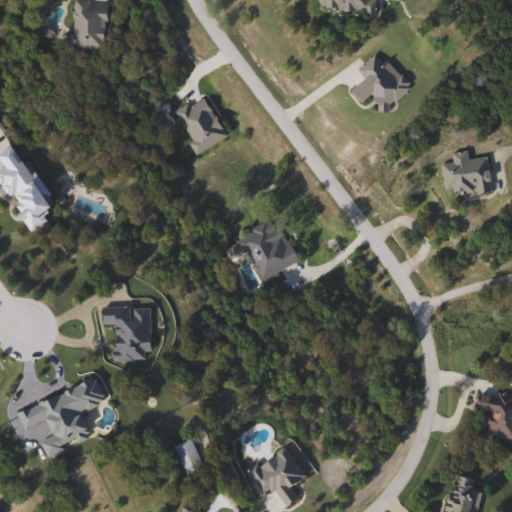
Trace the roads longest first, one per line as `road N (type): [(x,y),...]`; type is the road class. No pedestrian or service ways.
road 1 (residential): [(193,0),(415,309),(430,376),(425,420),(411,457),(368,511)]
road 2 (residential): [(511,0),(489,281),(415,309)]
